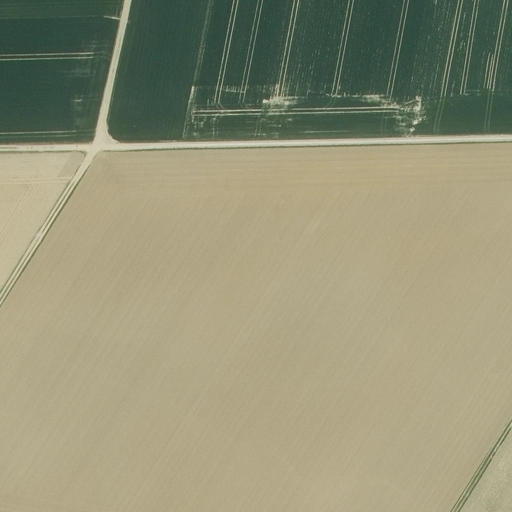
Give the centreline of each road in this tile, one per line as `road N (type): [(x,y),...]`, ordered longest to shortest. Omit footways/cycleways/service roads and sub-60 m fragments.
road 1 (track): [(511,139),(95,149),(0,299)]
road 2 (track): [(126,0),(95,149),(0,151)]
